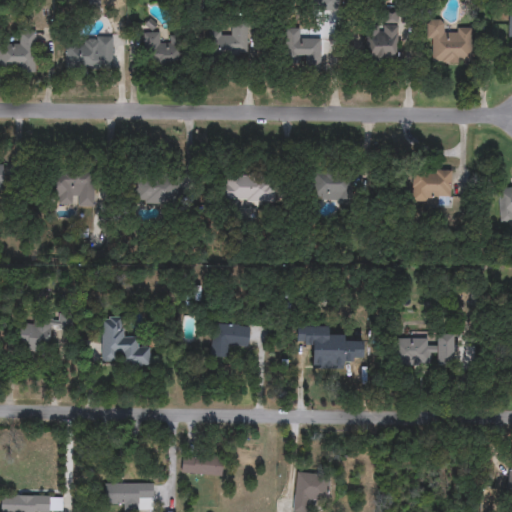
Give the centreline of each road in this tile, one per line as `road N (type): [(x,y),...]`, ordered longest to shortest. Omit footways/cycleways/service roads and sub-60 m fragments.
road 1 (residential): [(511,117),(0,110)]
road 2 (residential): [(0,410),(511,415)]
